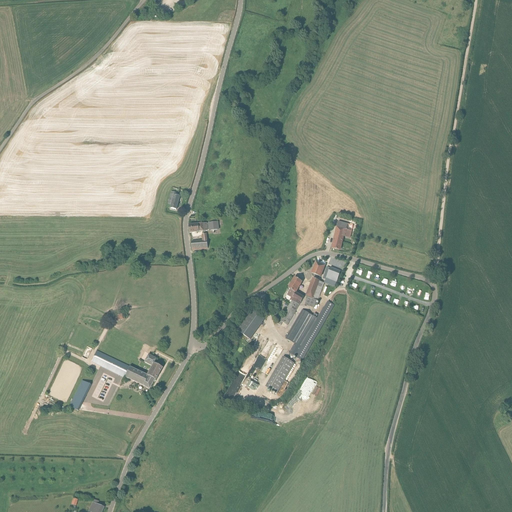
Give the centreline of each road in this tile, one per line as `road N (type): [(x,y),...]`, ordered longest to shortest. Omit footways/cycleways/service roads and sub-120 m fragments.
road 1 (unclassified): [(191,346),(185,221),(240,0)]
road 2 (track): [(433,282),(475,0)]
road 3 (unclassified): [(191,346),(208,343),(238,309),(315,254),(433,282)]
road 4 (unclassified): [(383,511),(390,436),(433,282)]
road 5 (unclassified): [(0,149),(32,102),(82,68),(143,0)]
road 6 (unclassified): [(109,511),(191,346)]
